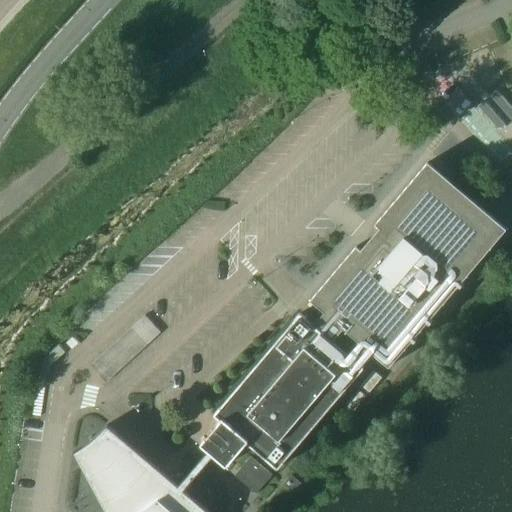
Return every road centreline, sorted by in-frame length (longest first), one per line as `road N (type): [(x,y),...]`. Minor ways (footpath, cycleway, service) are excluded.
road 1 (unclassified): [(0,207),(247,0)]
road 2 (unclassified): [(338,0),(511,182)]
road 3 (secondary): [(0,120),(103,0)]
